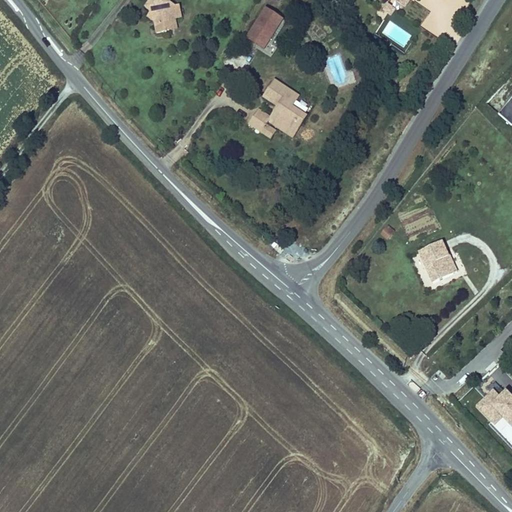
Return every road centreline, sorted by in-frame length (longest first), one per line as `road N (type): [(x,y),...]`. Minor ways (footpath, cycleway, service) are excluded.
road 1 (tertiary): [(295,288),(377,196),(496,0)]
road 2 (tertiary): [(163,176),(12,0)]
road 3 (tertiary): [(284,298),(440,447)]
road 4 (tertiary): [(295,288),(163,176)]
road 5 (tertiary): [(163,176),(284,298)]
road 6 (tertiary): [(415,395),(295,288)]
road 7 (track): [(77,78),(0,177)]
road 8 (residential): [(511,328),(448,386),(415,395)]
